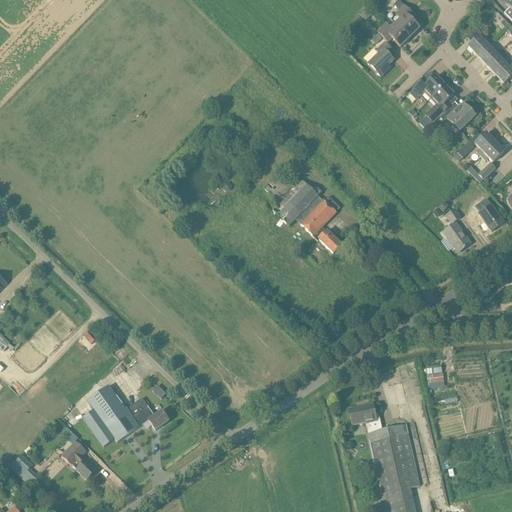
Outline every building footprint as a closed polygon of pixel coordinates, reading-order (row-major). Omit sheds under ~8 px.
[(400,21),(396,25),(409,39),(419,30),(411,22),(415,18),(404,6),(404,7),(399,1),(394,6),(399,12),(395,16),(400,21)] [(371,17),(366,11),(360,17),(366,22),(371,17)] [(500,25),(506,30),(510,26),(504,21),(500,25)] [(409,39),(396,25),(391,30),(387,25),(377,34),(378,35),(383,39),(388,45),(393,40),(400,48),(409,39)] [(383,39),(378,35),(371,41),(376,46),(383,39)] [(468,48),(477,58),(488,47),(479,38),(468,48)] [(394,52),(385,43),(376,52),(379,55),(368,66),(381,79),(387,73),(385,70),(393,62),(388,57),(394,52)] [(477,58),(486,67),(497,56),(488,47),(477,58)] [(506,64),(509,60),(501,52),(498,55),(506,64)] [(495,76),(506,66),(497,56),(486,67),(495,76)] [(511,72),(506,66),(495,76),(504,86),(511,77),(511,72)] [(431,100),(445,87),(436,78),(427,86),(422,81),(413,90),(422,98),(425,95),(431,100)] [(445,87),(431,100),(436,106),(425,117),(426,118),(419,125),(425,132),(440,118),(440,119),(449,110),(445,105),(453,96),(455,93),(451,89),(448,91),(445,87)] [(449,110),(440,119),(444,122),(447,120),(459,133),(475,117),(463,104),(459,108),(455,104),(449,110)] [(486,135),(475,146),(479,150),(476,154),(480,158),(495,144),(486,135)] [(458,164),(474,149),(469,144),(453,159),(458,164)] [(495,144),(480,158),(485,163),(489,160),(493,164),(504,153),(495,144)] [(496,170),(490,164),(479,175),(471,167),(466,172),(480,185),(483,182),(496,170)] [(280,182),(275,177),(263,189),(278,205),(271,213),(288,230),(296,222),(318,244),(319,242),(333,256),(341,247),(327,233),(326,233),(322,230),(337,215),(336,214),(340,210),(329,198),(324,203),(323,202),(322,203),(318,199),(319,198),(299,179),(293,186),(284,177),(280,182)] [(221,189),(223,190),(226,193),(230,192),(231,188),(228,184),(224,185),(222,185),(221,189)] [(504,225),(486,200),(474,209),(479,215),(478,215),(491,234),(504,225)] [(449,208),(445,203),(439,210),(443,214),(449,208)] [(433,214),(436,218),(442,214),(438,209),(433,214)] [(445,217),(452,226),(461,219),(455,210),(445,217)] [(470,245),(456,225),(443,234),(458,255),(470,245)] [(8,348),(0,340),(0,350),(3,354),(8,348)] [(441,374),(441,367),(428,368),(429,376),(441,374)] [(444,387),(443,375),(427,377),(428,385),(430,385),(430,389),(444,387)] [(125,410),(109,387),(87,403),(94,412),(83,420),(104,449),(115,442),(117,446),(140,429),(148,423),(155,433),(169,423),(161,413),(154,418),(142,399),(127,410),(125,410)] [(444,401),(446,407),(458,405),(456,398),(444,401)] [(382,431),(378,415),(374,416),(372,406),(348,412),(352,428),(365,425),(367,434),(367,435),(381,495),(384,511),(415,511),(411,490),(420,488),(406,426),(382,431)] [(60,434),(65,439),(71,433),(66,428),(60,434)] [(86,454),(75,443),(61,458),(72,469),(73,468),(76,471),(76,472),(87,483),(97,473),(82,458),(86,454)] [(36,481),(28,473),(31,469),(22,461),(12,471),(30,488),(36,481)]
